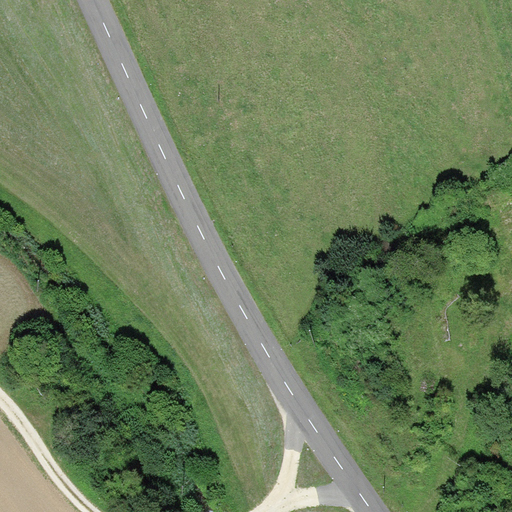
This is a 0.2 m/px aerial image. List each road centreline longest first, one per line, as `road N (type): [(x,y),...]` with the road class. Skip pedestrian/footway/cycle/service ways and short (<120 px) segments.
road 1 (tertiary): [(89,0),(213,266),(368,511)]
road 2 (track): [(169,511),(104,397),(51,328),(24,307)]
road 3 (track): [(427,511),(461,441),(477,370)]
road 4 (track): [(0,404),(90,511)]
